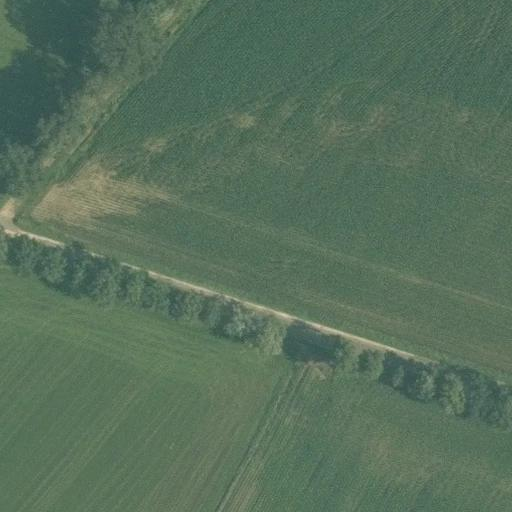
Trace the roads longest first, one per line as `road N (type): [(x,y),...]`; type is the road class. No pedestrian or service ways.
road 1 (tertiary): [(511,399),(0,236)]
road 2 (track): [(0,217),(181,0)]
